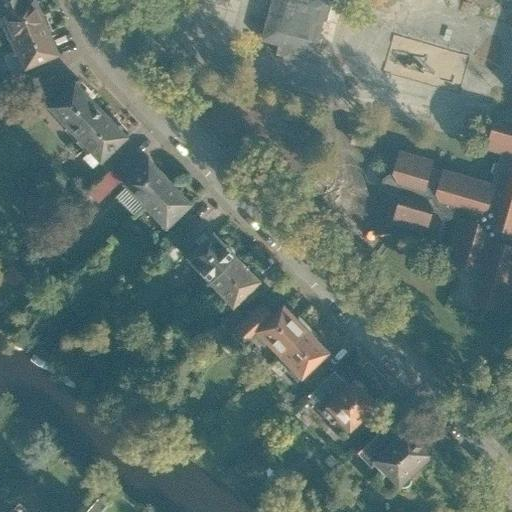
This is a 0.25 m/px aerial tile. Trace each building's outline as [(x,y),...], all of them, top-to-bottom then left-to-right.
[(2,0),(12,24),(49,10),(44,0),(2,0)] [(272,0),(260,46),(273,50),(273,56),(297,63),(299,56),(331,64),(345,3),(335,0),(272,0)] [(12,24),(27,63),(63,49),(49,10),(12,24)] [(37,90),(59,75),(52,62),(23,74),(37,90)] [(53,103),(71,87),(59,75),(37,90),(47,103),(50,101),(53,103)] [(53,103),(78,131),(108,104),(82,77),(71,87),(53,103)] [(78,131),(103,158),(132,131),(108,104),(78,131)] [(511,121),(497,117),(491,136),(487,147),(500,152),(498,159),(493,161),(491,168),(494,173),(492,181),(432,164),(434,160),(399,149),(392,168),(383,174),(379,187),(398,193),(389,221),(426,232),(433,207),(437,208),(440,216),(446,218),(455,213),(457,214),(442,261),(459,266),(466,268),(471,276),(480,279),(472,304),(505,313),(511,288),(511,121)] [(123,177),(147,202),(175,176),(151,151),(123,177)] [(175,176),(147,202),(170,226),(198,200),(175,176)] [(188,250),(213,277),(241,251),(217,224),(188,250)] [(177,245),(159,261),(167,270),(185,253),(177,245)] [(213,277),(237,302),(265,276),(241,251),(213,277)] [(260,325),(277,309),(266,299),(237,327),(247,337),(260,325)] [(260,325),(283,350),(311,324),(289,299),(277,309),(260,325)] [(311,324),(283,350),(305,374),(333,348),(311,324)] [(305,379),(316,389),(332,375),(321,364),(305,379)] [(331,401),(351,381),(338,369),(332,375),(316,389),(312,394),(314,396),(311,398),(334,422),(343,414),(331,401)] [(356,427),(384,400),(358,374),(351,381),(331,401),(343,414),(356,427)] [(404,484),(438,451),(410,422),(395,438),(376,456),(378,459),(404,484)] [(376,456),(395,438),(384,428),(360,452),(372,465),(378,459),(376,456)]
